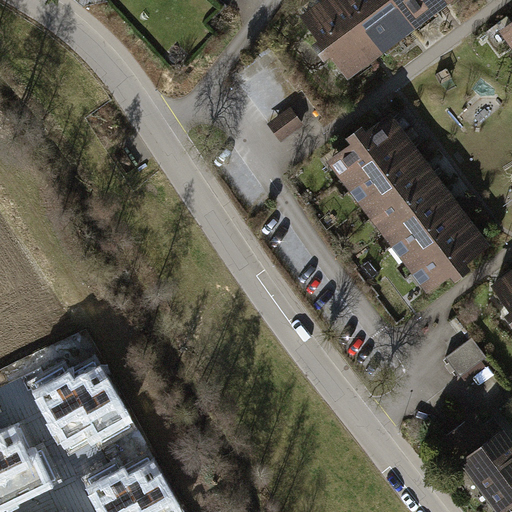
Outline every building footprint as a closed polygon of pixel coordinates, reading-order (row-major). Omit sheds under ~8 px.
[(336,0),(321,0),(299,18),(347,80),(379,56),(336,0)] [(336,0),(379,56),(412,31),(387,0),(336,0)] [(387,0),(412,31),(444,6),(439,0),(387,0)] [(303,127),(290,108),(266,125),(280,144),(303,127)] [(391,121),(326,166),(343,191),(408,145),(391,121)] [(408,145),(343,191),(359,215),(425,170),(408,145)] [(425,170),(359,215),(376,239),(442,194),(425,170)] [(442,194),(376,239),(393,263),(458,218),(442,194)] [(458,218),(393,263),(410,288),(475,242),(458,218)] [(511,268),(498,278),(511,298),(511,268)] [(448,354),(460,372),(487,353),(475,336),(448,354)] [(65,362),(33,379),(70,447),(99,431),(103,439),(131,423),(97,363),(73,376),(65,362)] [(0,500),(54,475),(41,447),(32,452),(17,422),(0,429),(0,500)] [(511,445),(503,433),(460,464),(487,500),(511,481),(511,445)] [(124,463),(91,481),(107,511),(181,511),(152,461),(130,473),(124,463)]
